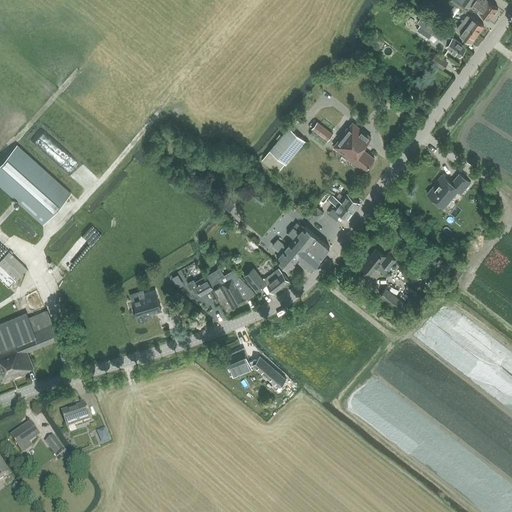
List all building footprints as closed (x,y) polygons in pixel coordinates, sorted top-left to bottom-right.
[(459,0),(450,0),(449,2),(465,13),(469,7),(460,0),(459,0)] [(460,0),(469,7),(470,7),(471,6),(489,19),(500,5),(493,0),(460,0)] [(456,19),(438,5),(434,10),(452,24),(456,19)] [(478,35),(484,26),(472,18),(467,14),(461,23),(478,35)] [(429,38),(431,34),(447,46),(446,47),(448,48),(459,57),(466,48),(453,38),(452,39),(436,28),(436,27),(422,17),(418,23),(421,25),(417,30),(429,38)] [(478,35),(461,23),(457,28),(461,31),(462,29),(464,30),(460,35),(471,43),(478,35)] [(447,62),(435,54),(430,61),(442,69),(447,62)] [(393,131),(399,124),(394,121),(389,128),(393,131)] [(333,134),(317,122),(312,128),(314,129),(310,135),(324,146),(328,140),(328,141),(333,134)] [(364,171),(374,158),(362,149),(371,137),(353,123),(334,147),(364,171)] [(286,165),(305,141),(289,127),(269,151),(286,165)] [(76,163),(43,129),(33,138),(66,172),(76,163)] [(17,144),(0,162),(0,186),(43,225),(72,193),(17,144)] [(461,194),(471,183),(459,174),(451,183),(442,175),(436,182),(437,182),(427,194),(444,207),(457,191),(461,194)] [(345,196),(343,195),(339,192),(336,197),(354,211),(360,203),(347,193),(345,196)] [(354,211),(336,197),(333,194),(329,198),(337,203),(339,205),(335,210),(348,219),(354,211)] [(318,219),(328,207),(321,202),(312,214),(318,219)] [(294,239),(286,248),(277,240),(272,246),(281,254),(277,259),(290,270),(298,260),(310,270),(321,257),(329,247),(315,235),(320,228),(311,220),(305,227),(305,226),(303,228),(297,223),(288,233),(294,239)] [(260,247),(250,239),(244,247),(253,255),(260,247)] [(188,243),(177,247),(181,257),(193,253),(188,243)] [(385,273),(396,259),(398,257),(407,264),(410,259),(394,246),(388,253),(385,256),(376,249),(362,266),(371,273),(377,266),(385,273)] [(8,252),(0,260),(0,280),(9,289),(16,281),(27,269),(8,252)] [(398,278),(406,273),(400,263),(395,267),(398,272),(396,273),(398,278)] [(253,267),(244,274),(257,291),(266,283),(263,280),(253,267)] [(285,286),(290,283),(279,268),(268,277),(263,280),(266,283),(274,293),(284,285),(285,286)] [(209,282),(212,288),(225,311),(255,294),(253,291),(233,270),(224,276),(222,274),(219,269),(205,277),(209,282)] [(212,288),(209,282),(205,277),(194,283),(193,281),(187,284),(190,289),(196,286),(201,295),(212,288)] [(407,306),(385,289),(379,296),(401,313),(407,306)] [(161,309),(155,291),(144,294),(144,290),(130,295),(132,301),(138,321),(152,317),(150,312),(161,309)] [(21,296),(27,308),(38,303),(33,291),(21,296)] [(34,367),(27,352),(58,339),(48,314),(30,321),(26,313),(0,323),(0,379),(2,383),(27,372),(26,370),(34,367)] [(279,387),(286,379),(260,356),(256,361),(255,360),(249,362),(244,349),(225,357),(233,376),(252,369),(251,366),(253,365),(275,383),(270,388),(278,394),(282,390),(279,387)] [(62,412),(67,428),(90,420),(85,405),(62,412)] [(31,447),(29,443),(39,436),(30,423),(11,437),(22,453),(31,447)] [(103,425),(95,428),(100,443),(109,440),(103,425)] [(53,436),(45,442),(56,456),(64,450),(53,436)] [(0,479),(8,474),(0,461),(0,479)]
